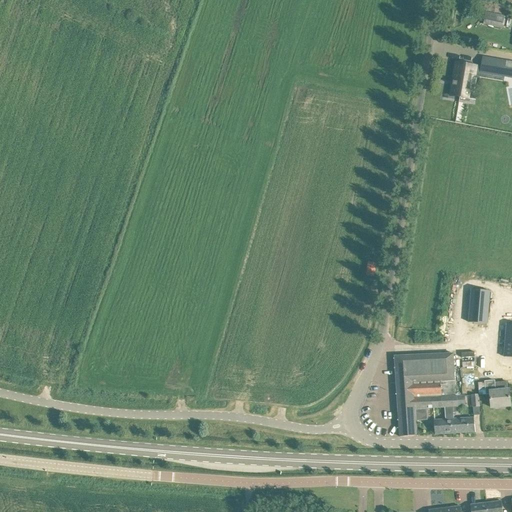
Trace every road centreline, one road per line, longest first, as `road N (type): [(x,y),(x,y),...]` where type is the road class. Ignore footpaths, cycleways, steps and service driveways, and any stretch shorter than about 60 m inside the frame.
road 1 (secondary): [(511,465),(241,457),(0,434)]
road 2 (unclassified): [(511,485),(248,482),(0,459)]
road 3 (unclassified): [(352,426),(353,401),(383,333),(437,0)]
road 4 (unclassified): [(352,426),(311,430),(235,416),(75,408),(0,391)]
road 5 (unclassified): [(352,426),(382,443),(511,442)]
